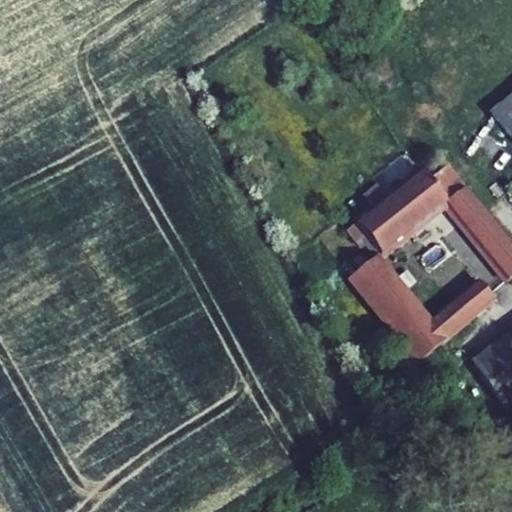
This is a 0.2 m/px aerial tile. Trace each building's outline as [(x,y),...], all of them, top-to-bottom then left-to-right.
[(511,96),(490,116),(511,140),(511,96)] [(511,274),(511,248),(446,168),(428,184),(420,174),(387,200),(373,211),(354,226),(369,243),(380,257),(443,207),(504,281),(511,274)] [(363,198),(373,211),(387,200),(377,187),(363,198)] [(369,243),(354,226),(346,233),(361,250),(369,243)] [(369,264),(361,255),(350,265),(357,274),(369,264)] [(493,301),(477,281),(427,322),(375,259),(369,264),(357,274),(349,281),(378,316),(389,329),(417,365),(442,343),(493,301)] [(353,336),(378,316),(349,281),(324,300),(353,336)] [(405,375),(417,365),(389,329),(375,341),(405,375)] [(511,401),(511,332),(470,363),(501,409),(511,401)]
